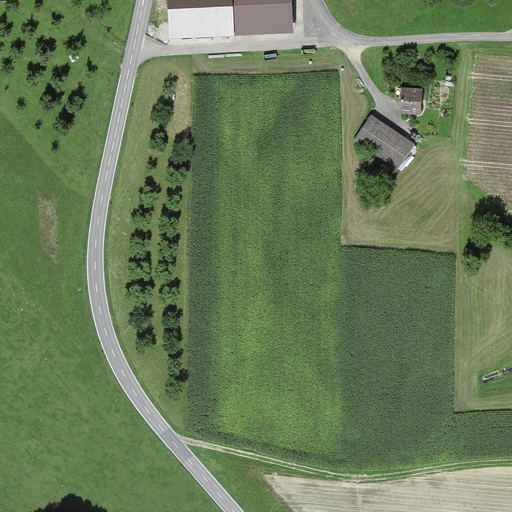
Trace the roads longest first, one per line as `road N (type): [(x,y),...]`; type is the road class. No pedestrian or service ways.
road 1 (tertiary): [(235,511),(138,398),(103,325),(95,244),(134,49)]
road 2 (track): [(511,460),(369,475),(171,439)]
road 3 (unclassified): [(348,43),(134,49)]
road 4 (unclassified): [(511,38),(348,43)]
